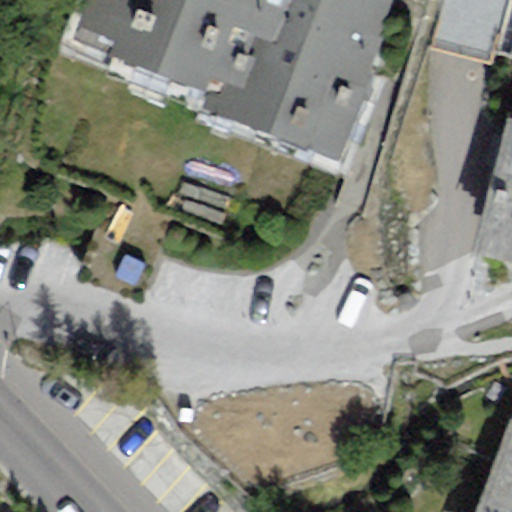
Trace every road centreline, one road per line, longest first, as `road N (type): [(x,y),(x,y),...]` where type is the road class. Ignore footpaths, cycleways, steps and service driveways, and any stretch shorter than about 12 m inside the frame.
road 1 (unknown): [(0,351),(28,338),(182,368),(287,364),(511,334)]
road 2 (tertiary): [(88,511),(0,420)]
